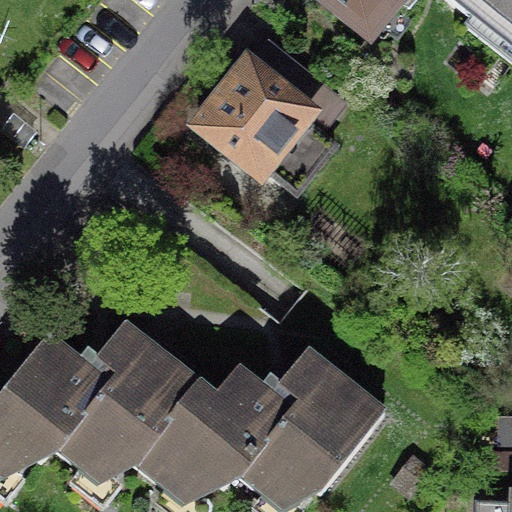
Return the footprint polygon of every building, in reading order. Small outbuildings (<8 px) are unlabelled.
[(322,0),(369,38),(396,5),(409,10),(416,0),(322,0)] [(511,0),(443,0),(511,55),(511,0)] [(310,123),(238,63),(175,139),(247,199),(310,123)] [(137,473),(197,395),(113,331),(78,377),(39,347),(0,396),(0,467),(13,478),(28,459),(40,469),(51,454),(104,495),(126,465),(137,473)] [(210,406),(197,395),(137,473),(173,501),(180,491),(196,503),(211,483),(222,492),(235,476),(271,503),(277,496),(293,508),(308,488),(320,497),(378,423),(300,363),(267,406),(231,378),(210,406)] [(511,511),(511,500),(502,501),(501,511),(511,511)]
